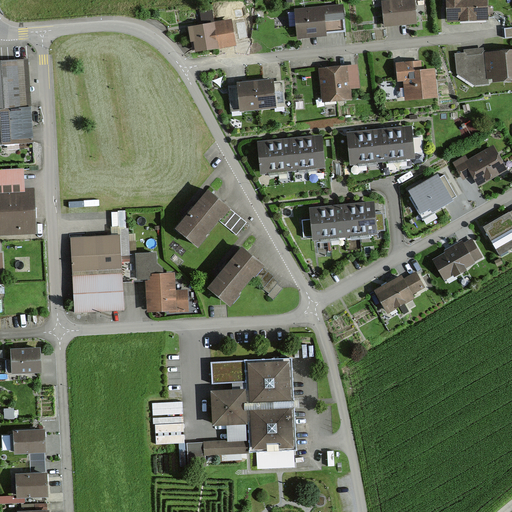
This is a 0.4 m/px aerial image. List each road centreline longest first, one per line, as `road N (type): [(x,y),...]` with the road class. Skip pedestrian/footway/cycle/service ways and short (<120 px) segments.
road 1 (residential): [(498,33),(182,69)]
road 2 (residential): [(59,333),(41,31)]
road 3 (unclassified): [(182,69),(313,307)]
road 4 (residential): [(59,333),(288,319),(313,307)]
road 5 (unclassified): [(313,307),(363,511)]
road 6 (residential): [(70,511),(59,333)]
road 7 (unclassified): [(41,31),(139,31),(182,69)]
road 8 (residential): [(400,257),(511,193)]
